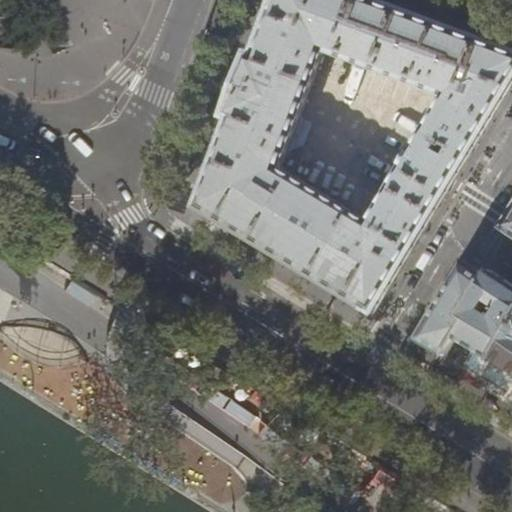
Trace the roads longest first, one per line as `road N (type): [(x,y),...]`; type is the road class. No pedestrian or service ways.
road 1 (primary): [(184,278),(360,384)]
road 2 (primary): [(12,184),(184,278)]
road 3 (residential): [(360,384),(462,228)]
road 4 (residential): [(115,181),(181,7)]
road 5 (residential): [(181,7),(90,109),(44,123)]
road 6 (primary): [(360,384),(511,476)]
road 7 (primary): [(184,278),(135,224),(115,181)]
